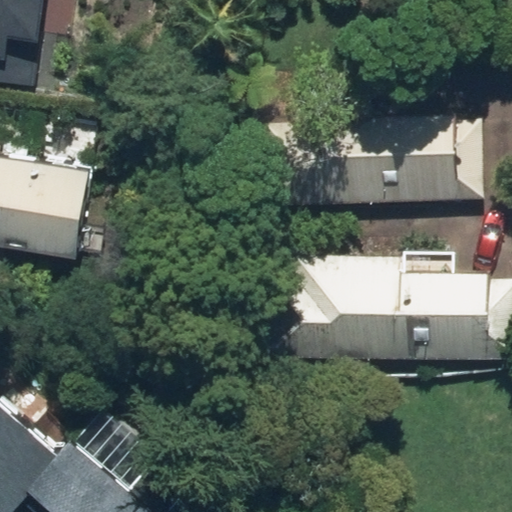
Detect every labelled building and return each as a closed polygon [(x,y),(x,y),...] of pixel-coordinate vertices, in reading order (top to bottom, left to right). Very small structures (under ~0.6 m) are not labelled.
[(0,0),(0,44),(53,50),(58,0),(0,0)] [(316,103),(316,201),(505,200),(504,102),(316,103)] [(0,137),(0,258),(130,266),(137,146),(0,137)] [(324,252),(320,357),(509,363),(511,258),(324,252)] [(74,427),(0,370),(0,471),(42,503),(60,478),(105,511),(241,511),(250,501),(102,389),(74,427)]
